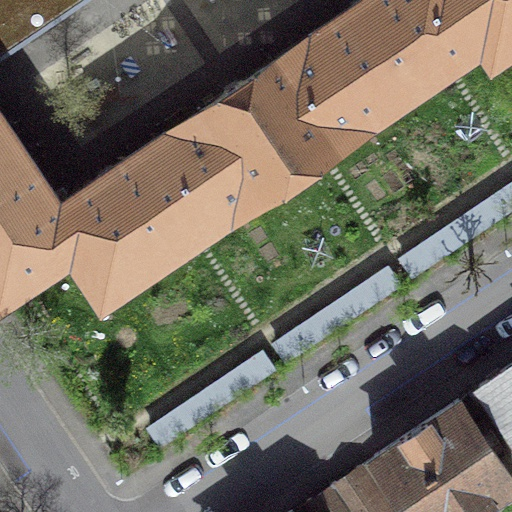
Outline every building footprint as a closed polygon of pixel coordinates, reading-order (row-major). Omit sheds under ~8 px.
[(0,0),(0,55),(65,12),(55,0),(0,0)] [(351,8),(307,38),(359,116),(483,32),(486,30),(465,0),(356,0),(349,5),(351,8)] [(511,0),(465,0),(486,30),(483,32),(493,46),(511,33),(511,0)] [(232,200),(359,116),(307,38),(246,78),(244,75),(224,88),(226,92),(179,123),(232,200)] [(54,207),(56,205),(45,189),(48,187),(38,173),(35,175),(0,123),(0,287),(1,289),(71,241),(75,238),(54,207)] [(232,200),(179,123),(111,168),(109,165),(94,175),(96,178),(56,205),(54,207),(75,238),(71,241),(103,287),(232,200)] [(511,360),(479,383),(511,432),(511,360)] [(467,511),(511,482),(511,477),(458,397),(373,454),(412,511),(467,511)] [(391,511),(358,463),(331,480),(353,511),(391,511)] [(353,511),(331,480),(307,497),(316,511),(353,511)]
